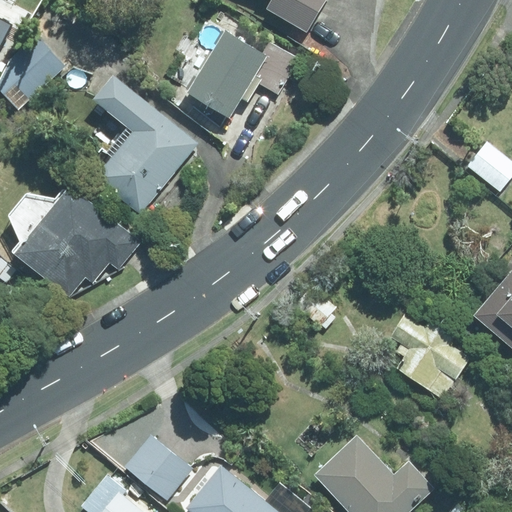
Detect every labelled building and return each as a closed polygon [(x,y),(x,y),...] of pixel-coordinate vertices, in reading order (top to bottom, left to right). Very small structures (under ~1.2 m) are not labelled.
[(273,0),(270,5),(308,29),(326,0),(273,0)] [(0,21),(0,46),(10,27),(0,21)] [(194,91),(235,116),(274,55),(233,30),(194,91)] [(14,57),(3,84),(24,107),(70,65),(42,33),(14,57)] [(202,141),(120,72),(100,96),(139,129),(100,175),(141,211),(202,141)] [(464,167),(496,193),(511,173),(511,164),(485,142),(464,167)] [(77,182),(21,250),(72,292),(87,273),(94,279),(111,258),(120,266),(144,237),(77,182)] [(17,270),(1,258),(0,259),(0,274),(9,281),(17,270)] [(511,349),(511,266),(471,314),(511,349)] [(322,330),(334,316),(329,311),(332,307),(311,290),(294,310),(314,328),(316,326),(322,330)] [(418,329),(398,316),(383,337),(395,345),(390,353),(398,358),(390,370),(436,401),(462,364),(438,348),(448,332),(426,316),(418,329)] [(363,427),(322,466),(366,511),(408,511),(442,479),(416,452),(401,466),(363,427)] [(130,461),(173,495),(198,463),(155,429),(130,461)] [(192,501),(205,511),(295,511),(226,457),(192,501)] [(167,511),(129,480),(127,484),(111,471),(85,503),(97,511),(167,511)]
